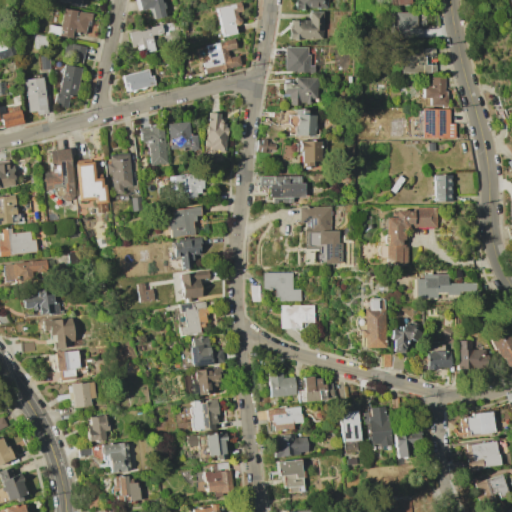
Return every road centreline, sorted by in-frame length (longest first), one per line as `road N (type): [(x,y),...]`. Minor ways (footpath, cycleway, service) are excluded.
road 1 (residential): [(272,0),(237,274),(258,511)]
road 2 (tertiary): [(448,0),(488,153),(498,269),(511,291)]
road 3 (residential): [(241,328),(298,358),(435,395),(511,384)]
road 4 (residential): [(0,142),(259,83)]
road 5 (tertiary): [(0,364),(40,425),(64,511)]
road 6 (residential): [(120,0),(98,119)]
